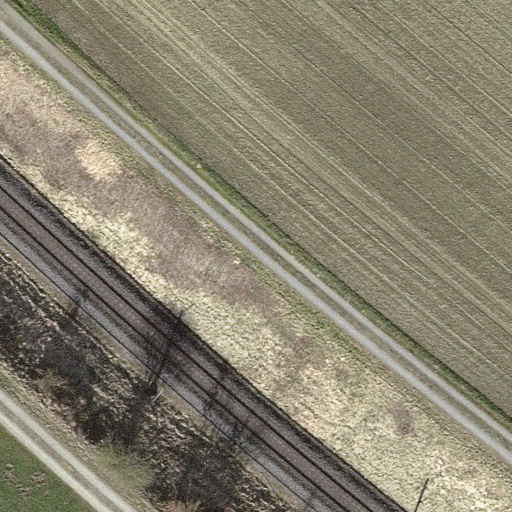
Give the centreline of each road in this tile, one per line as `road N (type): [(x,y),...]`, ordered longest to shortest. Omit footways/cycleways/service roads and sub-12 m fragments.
road 1 (track): [(511,451),(0,18)]
road 2 (track): [(0,404),(118,511)]
